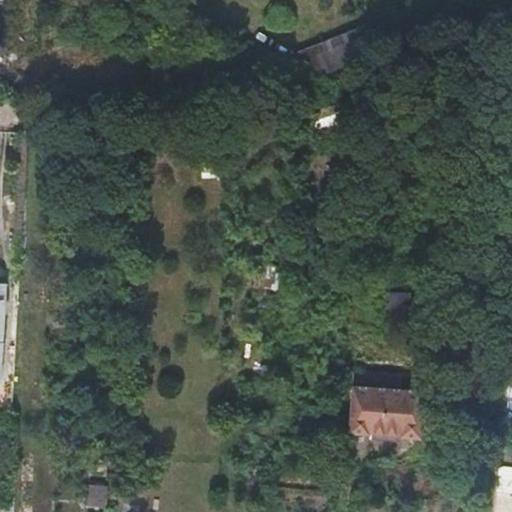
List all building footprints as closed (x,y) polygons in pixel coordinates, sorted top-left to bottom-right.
[(316,79),(380,52),(368,23),(280,60),(316,79)] [(326,95),(301,104),(307,123),(333,113),(326,95)] [(304,197),(292,197),(291,213),(304,214),(304,197)] [(121,271),(107,271),(106,278),(120,279),(121,271)] [(428,304),(389,302),(387,333),(427,335),(428,304)] [(511,350),(503,350),(499,423),(511,424),(511,350)] [(351,379),(347,441),(358,442),(366,442),(366,441),(399,443),(399,444),(417,446),(420,399),(400,398),(401,382),(351,379)] [(103,489),(91,489),(90,504),(102,504),(103,489)]
